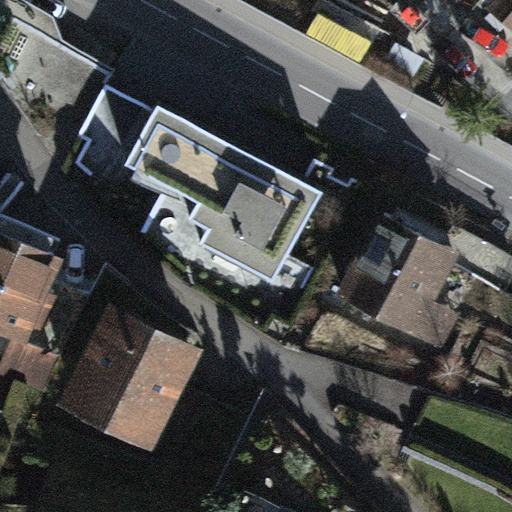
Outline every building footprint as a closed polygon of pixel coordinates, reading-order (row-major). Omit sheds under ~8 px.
[(511,0),(496,0),(511,13),(511,0)] [(272,278),(322,185),(157,96),(124,157),(201,199),(193,215),(210,224),(202,240),(272,278)] [(465,224),(382,190),(342,285),(425,319),(465,224)] [(72,271),(0,241),(0,339),(37,355),(72,271)] [(211,352),(121,310),(71,418),(161,460),(211,352)]
